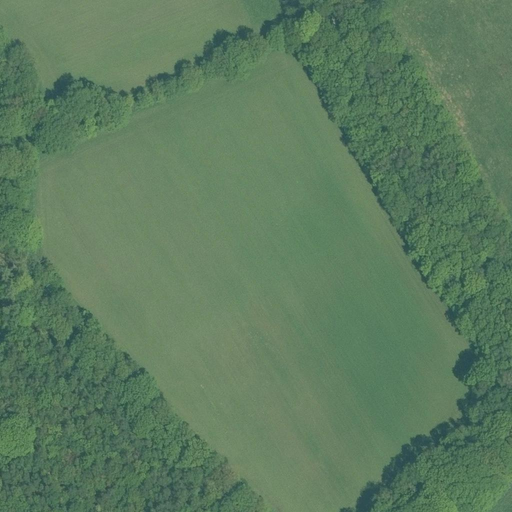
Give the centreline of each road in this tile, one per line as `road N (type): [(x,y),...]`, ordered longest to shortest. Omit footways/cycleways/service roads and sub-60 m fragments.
road 1 (track): [(349,0),(0,147)]
road 2 (track): [(231,511),(0,264)]
